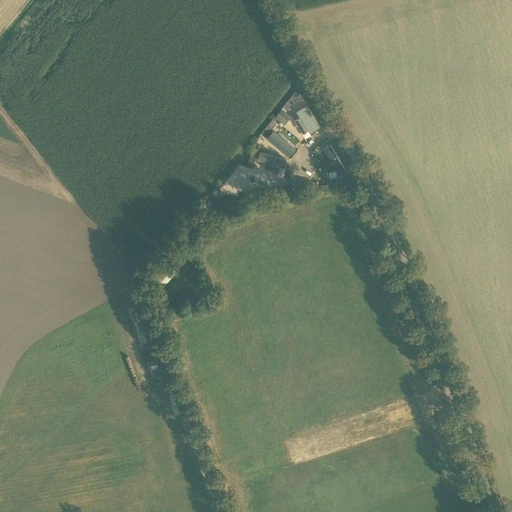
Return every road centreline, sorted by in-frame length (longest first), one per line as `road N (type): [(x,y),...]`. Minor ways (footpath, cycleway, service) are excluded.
road 1 (residential): [(494,511),(389,226),(334,127)]
road 2 (residential): [(334,127),(263,0)]
